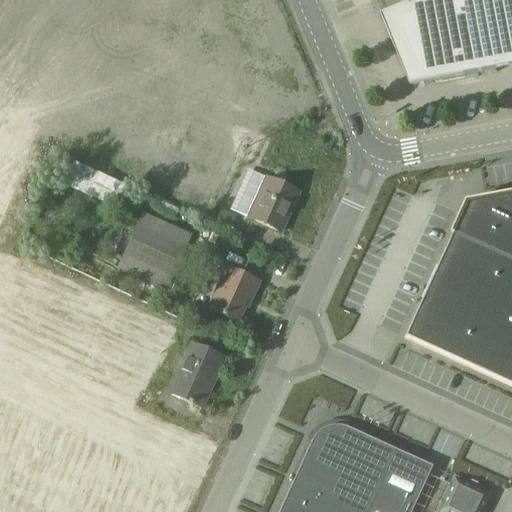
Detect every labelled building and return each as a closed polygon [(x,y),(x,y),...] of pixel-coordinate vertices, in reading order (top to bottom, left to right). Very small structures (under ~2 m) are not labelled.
[(511,0),(432,0),(383,20),(407,77),(412,75),(424,82),(425,87),(498,75),(497,70),(511,67),(511,0)] [(284,72),(290,47),(224,33),(219,58),(284,72)] [(0,153),(0,198),(16,160),(0,153)] [(249,220),(281,235),(300,194),(267,179),(249,220)] [(409,341),(511,387),(511,199),(470,207),(409,341)] [(142,215),(116,270),(166,293),(192,237),(142,215)] [(34,254),(4,325),(150,387),(180,316),(34,254)] [(208,312),(237,325),(247,301),(251,303),(259,285),(227,270),(208,312)] [(169,396),(202,411),(224,361),(191,346),(169,396)] [(412,511),(432,468),(393,450),(360,434),(343,427),(340,427),(338,426),(336,426),(332,426),(331,426),(327,427),(324,428),(322,430),(320,431),(317,434),(316,435),(315,437),(313,439),(280,511),(412,511)] [(484,511),(492,495),(454,478),(438,511),(484,511)]
